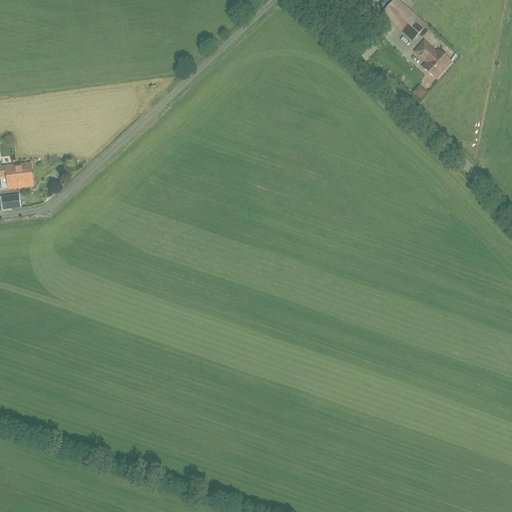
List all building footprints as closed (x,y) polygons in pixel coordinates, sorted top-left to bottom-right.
[(396,0),(395,0),(383,14),(413,41),(426,26),(396,0)] [(435,61),(441,54),(438,51),(436,53),(424,43),(415,53),(422,59),(427,53),(435,61)] [(451,62),(441,54),(435,61),(427,53),(422,59),(427,63),(423,68),(435,79),(451,62)] [(2,190),(8,189),(33,186),(30,163),(0,167),(0,177),(0,179),(2,190)] [(2,210),(12,208),(10,195),(0,196),(2,210)]
